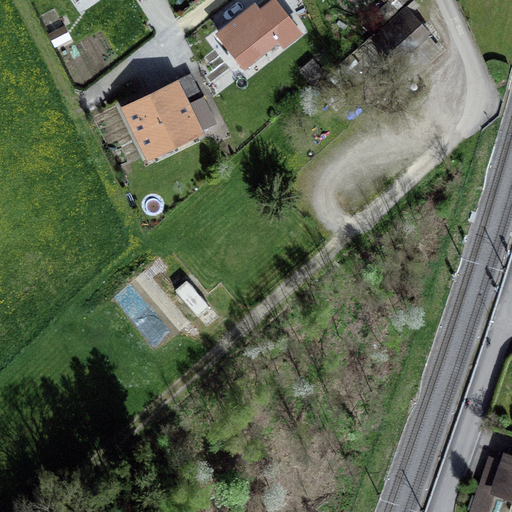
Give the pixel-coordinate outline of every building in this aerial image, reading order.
[(254,8),(217,37),(246,72),(294,33),(274,8),(262,18),(254,8)] [(435,38),(406,13),(385,37),(415,62),(435,38)] [(327,74),(314,86),(326,99),(339,88),(327,74)] [(177,92),(127,116),(153,169),(203,146),(177,92)] [(210,307),(188,280),(177,289),(199,316),(210,307)] [(511,461),(504,459),(491,496),(511,503),(511,461)]
